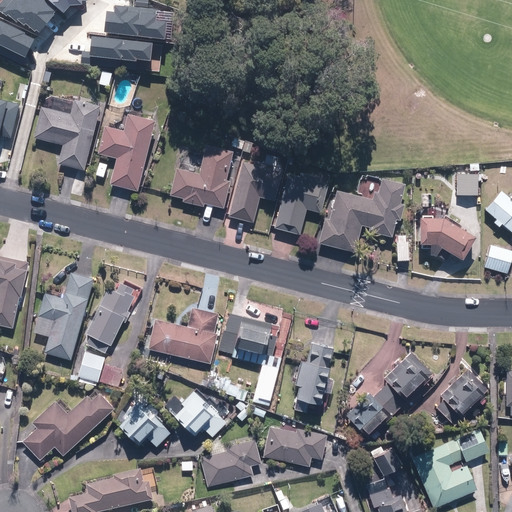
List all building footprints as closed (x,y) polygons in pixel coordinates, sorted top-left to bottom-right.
[(28,19),(41,30),(59,10),(47,0),(1,0),(0,2),(0,5),(8,13),(10,11),(24,24),(28,19)] [(51,0),(64,11),(70,3),(85,0),(51,0)] [(107,8),(104,30),(170,37),(173,10),(115,3),(114,9),(107,8)] [(25,54),(28,55),(37,33),(0,16),(0,49),(22,60),(25,54)] [(92,35),(91,49),(83,48),(81,61),(138,67),(139,59),(151,60),(153,41),(92,35)] [(106,88),(109,73),(100,71),(97,86),(106,88)] [(11,135),(19,102),(0,97),(0,143),(3,133),(11,135)] [(84,167),(102,104),(78,97),(74,112),(45,104),(37,134),(66,142),(61,161),(84,167)] [(138,188),(156,119),(132,113),(128,129),(111,124),(104,152),(120,156),(113,181),(138,188)] [(248,141),(232,136),(229,147),(240,150),(239,153),(248,155),(251,146),(247,144),(248,141)] [(223,206),(238,151),(209,143),(201,173),(178,166),(171,192),(185,195),(184,199),(205,205),(206,201),(223,206)] [(286,171),(243,160),(229,213),(255,220),(262,194),(278,198),(286,171)] [(330,182),(293,172),(278,226),(302,232),(309,206),(323,210),(330,182)] [(480,175),(462,173),(460,190),(479,191),(480,175)] [(375,198),(342,189),(333,219),(329,218),(323,240),(358,250),(364,226),(390,233),(403,183),(386,179),(384,190),(378,188),(375,198)] [(511,196),(503,189),(489,207),(511,226),(511,196)] [(454,216),(422,215),(422,242),(443,243),(459,255),(477,236),(454,216)] [(406,236),(392,237),(394,264),(408,263),(406,236)] [(511,248),(493,244),(488,263),(509,268),(511,256),(511,248)] [(0,321),(16,325),(30,260),(0,253),(0,321)] [(75,354),(96,275),(74,269),(68,295),(47,290),(37,328),(54,332),(50,348),(75,354)] [(135,295),(112,285),(92,330),(94,331),(89,341),(111,351),(135,295)] [(192,323),(157,316),(151,348),(212,359),(222,310),(195,305),(192,323)] [(273,324),(227,313),(217,353),(263,363),(254,401),(270,405),(281,358),(272,356),(277,336),(270,334),(273,324)] [(325,411),(334,344),(310,341),(308,357),(303,357),(299,383),(302,383),(299,407),(325,411)] [(15,353),(0,348),(0,379),(6,382),(15,353)] [(433,372),(411,350),(386,375),(390,378),(373,395),(370,391),(350,411),(372,433),(433,372)] [(106,358),(85,352),(79,376),(100,382),(106,358)] [(122,369),(105,365),(102,380),(118,384),(122,369)] [(488,385),(467,368),(433,407),(443,416),(432,428),(443,437),(488,385)] [(207,399),(196,388),(184,401),(189,405),(180,414),(196,430),(203,423),(213,433),(232,413),(212,393),(207,399)] [(65,451),(114,405),(101,391),(95,397),(91,393),(71,411),(60,400),(37,422),(41,426),(27,439),(43,455),(57,442),(65,451)] [(171,432),(134,397),(121,411),(122,413),(115,420),(140,444),(146,437),(157,447),(171,432)] [(235,417),(241,422),(249,413),(263,419),(266,412),(254,408),(255,406),(250,401),(246,406),(239,401),(234,406),(240,412),(235,417)] [(303,433),(272,427),(267,452),(312,461),(313,453),(325,455),(329,434),(304,429),(303,433)] [(490,452),(480,428),(413,456),(435,508),(478,489),(467,462),(490,452)] [(210,483),(259,468),(256,460),(264,457),(257,436),(232,443),(234,449),(202,458),(210,483)] [(393,448),(375,459),(385,477),(403,466),(393,448)] [(180,460),(180,461),(180,473),(193,472),(193,460),(180,460)] [(128,475),(91,483),(93,493),(73,498),(75,511),(100,511),(112,508),(153,499),(149,480),(129,484),(128,475)] [(376,507),(378,511),(407,511),(401,495),(393,498),(389,488),(388,489),(384,478),(365,485),(373,509),(376,507)] [(280,489),(272,492),(281,511),(282,511),(289,509),(280,489)] [(332,511),(328,500),(298,511),(332,511)] [(216,511),(212,502),(187,511),(216,511)]
